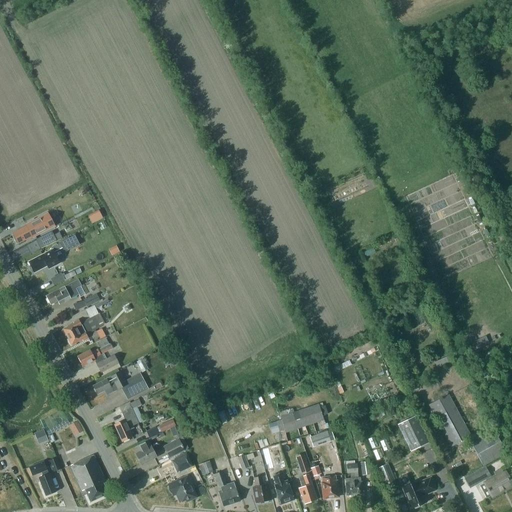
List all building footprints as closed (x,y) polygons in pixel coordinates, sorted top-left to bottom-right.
[(26,226),(12,233),(13,235),(12,237),(14,239),(15,239),(16,241),(17,243),(17,244),(18,244),(25,240),(25,241),(32,238),(55,227),(47,213),(25,225),(26,226)] [(40,249),(56,241),(53,235),(52,232),(35,240),(40,249)] [(64,252),(79,245),(74,236),(60,243),(64,252)] [(53,249),(28,262),(33,273),(47,266),(48,269),(60,263),(53,249)] [(61,274),(50,280),(53,285),(64,280),(61,274)] [(45,296),(49,305),(56,301),(58,305),(77,294),(74,288),(80,286),(77,280),(63,287),(58,289),(45,296)] [(477,293),(466,298),(469,307),(481,302),(477,293)] [(83,301),(87,307),(99,301),(96,294),(83,301)] [(85,310),(89,318),(79,323),(78,319),(72,322),(73,324),(62,329),(70,345),(81,340),(81,341),(87,338),(85,334),(98,327),(93,317),(98,314),(94,306),(85,310)] [(99,340),(105,337),(100,328),(94,331),(99,340)] [(101,350),(99,350),(101,354),(112,349),(109,343),(108,344),(105,339),(97,343),(101,350)] [(82,367),(89,363),(90,364),(94,362),(100,373),(117,364),(113,357),(103,362),(100,356),(96,349),(93,351),(90,352),(88,350),(76,357),(82,367)] [(166,367),(176,362),(171,353),(162,358),(166,367)] [(448,356),(434,362),(437,368),(451,362),(448,356)] [(106,395),(125,385),(118,372),(92,386),(93,388),(92,389),(93,392),(95,392),(96,394),(103,390),(106,395)] [(284,382),(273,387),(275,390),(275,391),(286,386),(284,382)] [(143,383),(124,393),(128,400),(147,390),(143,383)] [(468,437),(483,465),(506,453),(492,428),(477,436),(475,433),(470,435),(448,394),(429,405),(451,446),(468,437)] [(128,430),(134,428),(133,426),(143,421),(136,407),(141,405),(139,400),(129,404),(129,403),(119,408),(124,420),(114,425),(121,441),(131,436),(128,430)] [(282,417),(283,420),(276,423),(279,432),(284,430),(286,433),(325,420),(319,404),(282,417)] [(46,435),(67,424),(61,411),(40,422),(46,435)] [(397,425),(410,452),(429,443),(416,416),(397,425)] [(67,425),(73,435),(81,431),(76,420),(67,425)] [(159,426),(161,432),(175,426),(172,420),(159,426)] [(146,431),(149,439),(159,434),(155,427),(146,431)] [(34,434),(39,445),(48,441),(43,430),(34,434)] [(310,436),(313,446),(334,440),(330,430),(310,436)] [(163,447),(169,459),(185,451),(184,450),(179,440),(178,439),(163,447)] [(134,454),(141,465),(156,457),(153,452),(159,449),(157,444),(151,447),(147,440),(134,447),(137,452),(134,454)] [(273,467),(268,448),(260,451),(265,469),(273,467)] [(258,452),(245,456),(247,461),(259,457),(258,452)] [(171,461),(177,474),(192,467),(186,453),(171,461)] [(507,455),(501,458),(505,464),(511,461),(507,455)] [(84,490),(90,502),(107,494),(103,485),(106,483),(93,456),(71,466),(82,491),(84,490)] [(243,456),(237,458),(242,469),(247,467),(243,456)] [(60,469),(55,458),(48,461),(52,472),(60,469)] [(309,472),(305,460),(298,462),(302,474),(309,472)] [(42,476),(38,478),(45,496),(56,492),(48,474),(47,470),(43,461),(28,467),(32,477),(41,473),(42,476)] [(213,472),(209,461),(198,465),(202,476),(213,472)] [(360,463),(362,476),(371,475),(369,461),(360,463)] [(378,468),(376,469),(385,491),(397,487),(387,463),(377,467),(378,468)] [(345,478),(347,494),(362,493),(361,482),(360,482),(360,477),(358,477),(357,464),(347,464),(347,472),(350,472),(350,478),(345,478)] [(313,480),(321,478),(318,466),(310,467),(313,480)] [(490,476),(485,467),(464,478),(469,488),(490,476)] [(511,485),(511,484),(505,472),(503,473),(501,468),(493,472),(496,477),(480,485),(486,497),(491,495),(491,496),(511,485)] [(218,487),(219,487),(220,490),(217,491),(222,507),(238,503),(233,486),(227,488),(222,472),(214,475),(218,487)] [(292,500),(295,499),(294,497),(293,497),(287,481),(284,482),(281,473),(273,476),(276,485),(274,486),(281,502),(279,503),(280,505),(288,502),(288,500),(291,499),(292,500)] [(308,474),(299,477),(302,487),(299,488),(301,495),(302,494),(305,504),(310,502),(309,501),(316,499),(308,474)] [(402,486),(400,487),(405,499),(407,498),(411,508),(421,504),(420,503),(425,501),(424,498),(432,495),(428,487),(434,484),(431,477),(418,482),(418,481),(410,484),(406,475),(404,476),(398,478),(402,486)] [(168,486),(169,491),(171,494),(172,494),(173,496),(175,495),(179,503),(189,498),(190,500),(196,498),(192,489),(193,488),(187,476),(174,482),(174,484),(168,486)] [(254,486),(253,486),(256,503),(268,500),(265,484),(261,485),(260,476),(252,477),(254,486)] [(331,498),(338,497),(336,482),(335,482),(335,477),(322,478),(322,483),(321,483),(323,499),(325,498),(326,499),(330,499),(331,498)]
